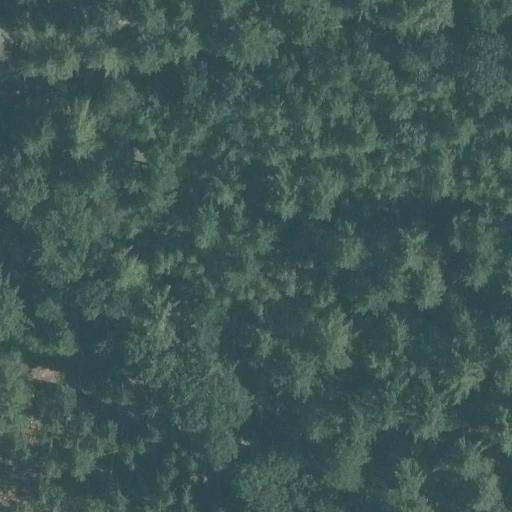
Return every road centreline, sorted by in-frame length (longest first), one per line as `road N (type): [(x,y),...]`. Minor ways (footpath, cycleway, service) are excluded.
road 1 (track): [(1,116),(315,511)]
road 2 (primary): [(245,39),(511,3)]
road 3 (primary): [(0,87),(225,52),(245,39)]
road 4 (primary): [(245,39),(223,32),(0,59)]
